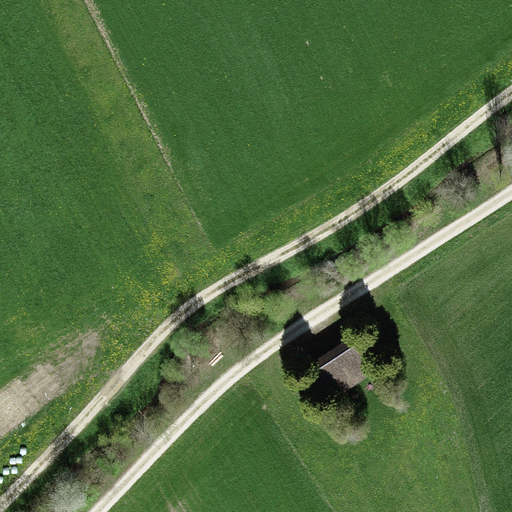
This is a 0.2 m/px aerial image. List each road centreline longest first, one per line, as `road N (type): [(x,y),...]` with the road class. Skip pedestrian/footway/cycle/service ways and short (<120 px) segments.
road 1 (track): [(511,97),(342,220),(180,313),(0,505)]
road 2 (track): [(97,511),(219,388),(460,226)]
